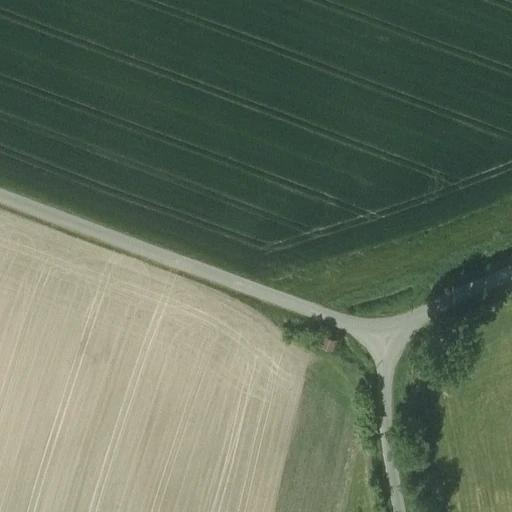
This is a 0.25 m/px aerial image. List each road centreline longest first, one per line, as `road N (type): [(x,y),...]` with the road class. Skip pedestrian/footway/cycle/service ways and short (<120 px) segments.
road 1 (unclassified): [(384,335),(0,194)]
road 2 (unclassified): [(399,511),(384,410),(384,335)]
road 3 (unclassified): [(384,335),(511,275)]
